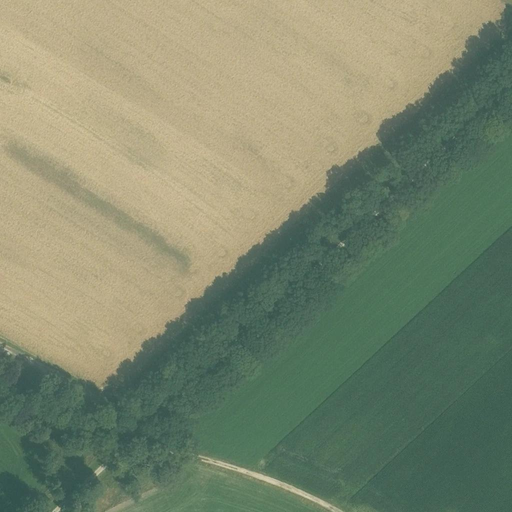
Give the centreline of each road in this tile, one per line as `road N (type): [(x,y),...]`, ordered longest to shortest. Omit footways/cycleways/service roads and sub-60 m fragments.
road 1 (residential): [(52,511),(511,81)]
road 2 (track): [(0,376),(68,412),(261,476),(337,511)]
